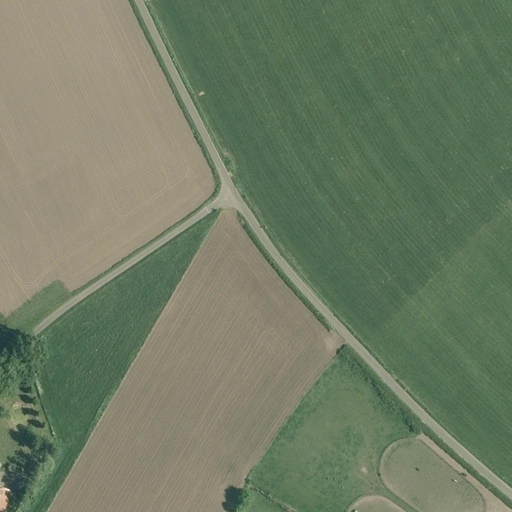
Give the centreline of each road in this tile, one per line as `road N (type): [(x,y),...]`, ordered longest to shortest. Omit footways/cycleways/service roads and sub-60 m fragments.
road 1 (unclassified): [(511,496),(345,335),(262,239),(234,193)]
road 2 (unclassified): [(0,368),(89,289),(234,193)]
road 3 (unclassified): [(234,193),(138,0)]
